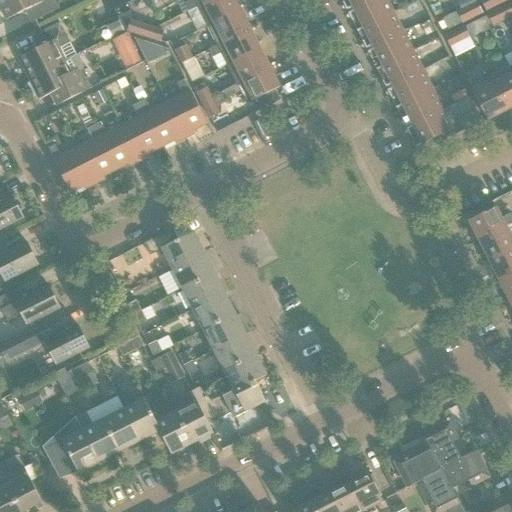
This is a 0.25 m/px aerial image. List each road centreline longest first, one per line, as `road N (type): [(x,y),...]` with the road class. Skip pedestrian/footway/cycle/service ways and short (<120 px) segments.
road 1 (residential): [(322,426),(204,191)]
road 2 (residential): [(511,436),(484,379),(454,359),(322,426)]
road 3 (residential): [(511,151),(404,200),(391,194),(348,117)]
road 4 (residential): [(322,426),(135,511)]
road 5 (residential): [(79,255),(14,124),(0,115)]
road 6 (residential): [(204,191),(348,117)]
road 7 (residential): [(79,255),(204,191)]
road 8 (residential): [(348,117),(291,0)]
